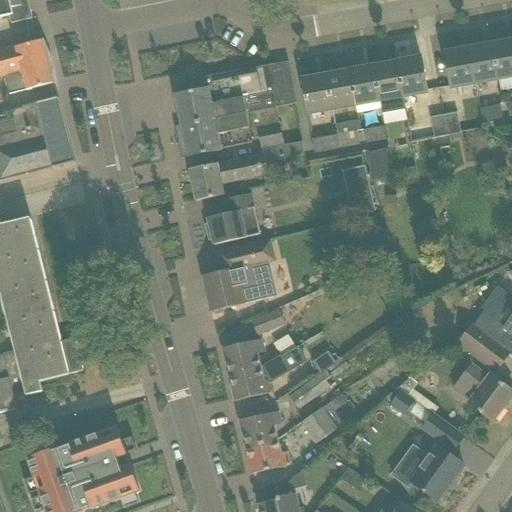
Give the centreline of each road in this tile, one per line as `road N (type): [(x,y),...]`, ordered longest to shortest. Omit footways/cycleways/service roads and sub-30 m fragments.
road 1 (secondary): [(209,511),(119,173),(90,30)]
road 2 (residential): [(90,30),(219,4),(279,36),(473,0)]
